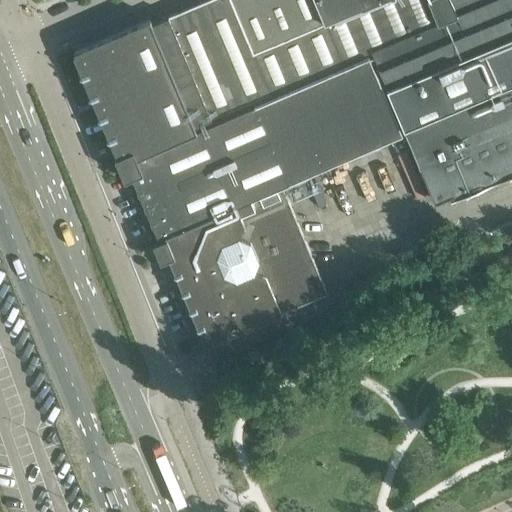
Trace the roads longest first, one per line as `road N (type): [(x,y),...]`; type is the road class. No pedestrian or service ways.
road 1 (primary): [(165,474),(0,78)]
road 2 (unclassified): [(164,381),(30,51)]
road 3 (primary): [(0,198),(103,462)]
road 4 (unclassified): [(30,51),(163,0)]
